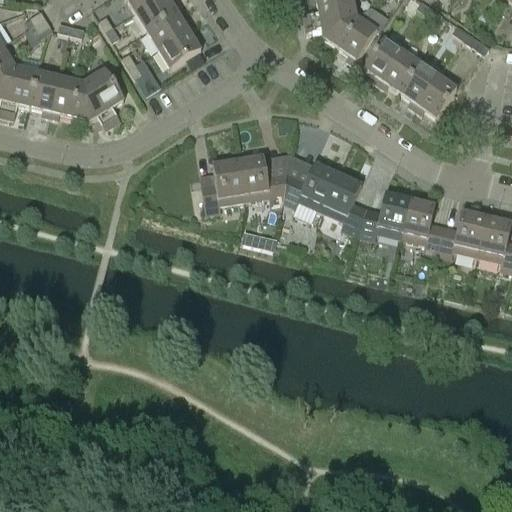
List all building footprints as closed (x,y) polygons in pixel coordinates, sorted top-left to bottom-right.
[(124,0),(123,1),(135,20),(166,0),(124,0)] [(170,0),(166,0),(135,20),(146,38),(177,19),(170,8),(174,6),(170,0)] [(304,30),(322,27),(355,21),(350,0),(346,0),(315,6),(318,19),(302,22),(304,30)] [(430,0),(418,0),(419,0),(430,8),(434,2),(430,0)] [(426,22),(431,15),(421,8),(416,16),(426,22)] [(374,35),(384,24),(368,11),(358,21),(374,35)] [(431,15),(426,22),(437,30),(442,22),(431,15)] [(30,25),(34,32),(45,25),(40,18),(30,25)] [(146,38),(158,57),(193,35),(188,28),(184,31),(177,19),(146,38)] [(355,21),(322,27),(304,30),(306,39),(321,36),(323,45),(337,55),(357,25),(355,23),(355,21)] [(105,38),(112,34),(106,24),(99,28),(105,38)] [(45,25),(34,32),(39,40),(49,33),(45,25)] [(376,38),(357,25),(337,55),(348,62),(345,66),(353,72),(376,38)] [(68,42),(70,34),(59,31),(57,39),(68,42)] [(461,47),(466,39),(457,33),(452,40),(461,47)] [(83,37),(70,34),(68,42),(81,45),(83,37)] [(112,34),(105,38),(112,50),(119,45),(112,34)] [(197,42),(193,35),(158,57),(169,76),(200,57),(193,45),(197,42)] [(466,39),(461,47),(483,62),(488,55),(466,39)] [(371,87),(378,92),(401,58),(383,45),(362,75),(374,83),(371,87)] [(0,78),(12,71),(1,52),(0,52),(0,78)] [(401,58),(378,92),(385,97),(388,93),(399,100),(419,70),(401,58)] [(128,75),(135,71),(129,61),(121,65),(128,75)] [(410,107),(407,112),(414,117),(437,83),(419,70),(399,100),(410,107)] [(0,123),(5,124),(8,109),(17,74),(14,73),(12,71),(0,78),(0,123)] [(135,71),(128,75),(134,86),(142,82),(135,71)] [(17,74),(8,109),(5,124),(13,126),(17,111),(29,114),(38,79),(17,74)] [(85,88),(104,119),(112,132),(119,127),(111,114),(123,107),(104,76),(85,88)] [(38,79),(29,114),(42,117),(41,122),(49,124),(59,84),(38,79)] [(437,83),(414,117),(421,121),(424,117),(436,125),(456,95),(437,83)] [(71,124),(80,89),(59,84),(49,124),(58,126),(59,121),(71,124)] [(105,136),(112,132),(104,119),(85,88),(82,90),(80,89),(71,124),(89,128),(96,123),(105,136)] [(289,161),(263,165),(263,163),(237,167),(243,208),(268,204),(269,212),(282,210),(289,161)] [(289,161),(282,210),(294,216),(298,208),(320,218),(337,181),(313,170),(313,172),(289,161)] [(243,208),(237,167),(212,171),(214,190),(200,192),(204,220),(220,218),(219,212),(243,208)] [(340,234),(356,242),(366,215),(353,209),(361,192),(337,181),(320,218),(342,228),(340,234)] [(366,215),(356,242),(374,246),(376,240),(400,245),(409,206),(384,200),(380,218),(366,215)] [(435,212),(409,206),(400,245),(424,251),(422,258),(437,261),(443,233),(430,230),(435,212)] [(456,236),(443,233),(437,261),(451,264),(452,258),(477,263),(486,224),(461,218),(456,236)] [(511,230),(486,224),(477,263),(501,269),(499,276),(511,278),(511,249),(507,248),(511,230)] [(275,247),(260,243),(257,255),(272,259),(275,247)]
